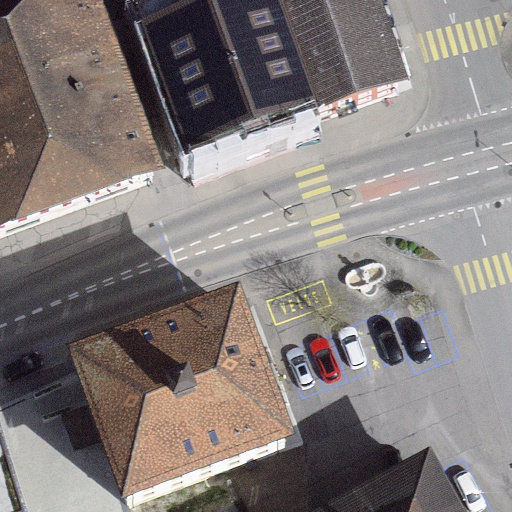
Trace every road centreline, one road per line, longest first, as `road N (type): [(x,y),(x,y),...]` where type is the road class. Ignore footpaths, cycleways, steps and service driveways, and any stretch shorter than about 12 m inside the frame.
road 1 (primary): [(452,173),(318,212),(0,333)]
road 2 (unknown): [(511,390),(313,480)]
road 3 (residential): [(511,336),(452,173)]
road 4 (residential): [(486,162),(434,1)]
